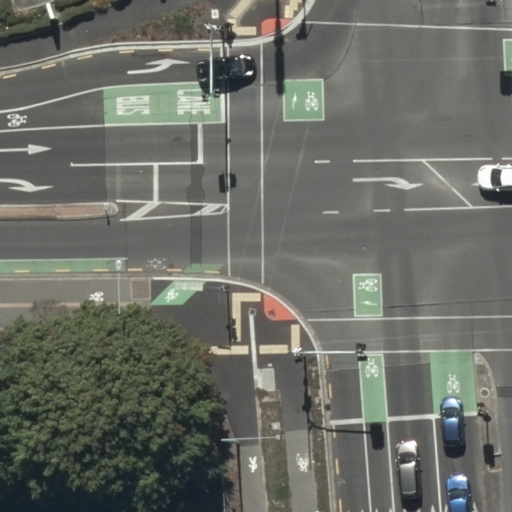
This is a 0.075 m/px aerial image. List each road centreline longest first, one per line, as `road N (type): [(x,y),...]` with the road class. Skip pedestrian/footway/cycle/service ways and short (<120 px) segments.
road 1 (secondary): [(0,179),(373,175)]
road 2 (tertiary): [(396,511),(373,175)]
road 3 (secondary): [(373,175),(368,0)]
road 4 (secondary): [(481,0),(511,165)]
road 5 (secondary): [(373,175),(511,170)]
